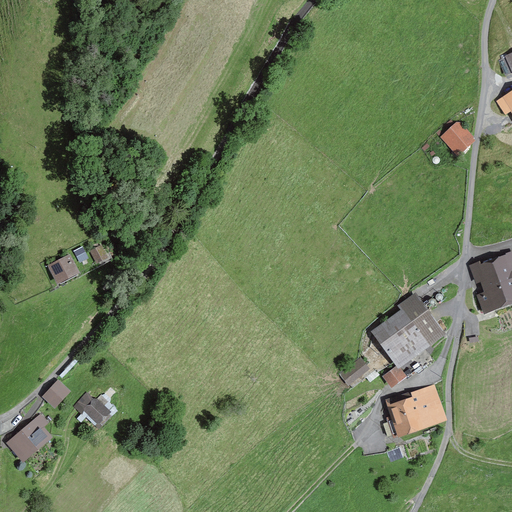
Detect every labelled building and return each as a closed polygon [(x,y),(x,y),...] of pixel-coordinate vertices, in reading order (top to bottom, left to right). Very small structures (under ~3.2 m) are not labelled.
[(511,92),(498,101),(504,111),(508,108),(511,115),(511,92)] [(454,125),(440,137),(453,153),(467,140),(454,125)] [(108,257),(103,246),(95,250),(100,261),(108,257)] [(493,261),(506,302),(511,299),(511,260),(510,255),(493,261)] [(69,256),(49,265),(57,282),(77,273),(69,256)] [(506,302),(493,261),(472,268),(485,309),(506,302)] [(400,310),(369,331),(395,362),(382,370),(392,385),(423,369),(412,356),(423,348),(428,341),(415,318),(424,315),(411,296),(397,306),(400,310)] [(423,348),(412,356),(423,369),(433,361),(423,348)] [(359,361),(339,375),(344,383),(365,369),(359,361)] [(59,382),(44,396),(53,406),(68,391),(59,382)] [(428,388),(386,405),(392,434),(437,421),(428,388)] [(95,400),(85,409),(98,423),(108,413),(95,400)] [(2,424),(0,424),(0,437),(1,437),(20,424),(19,414),(2,424)] [(41,414),(8,441),(22,458),(46,438),(38,428),(47,421),(41,414)]
